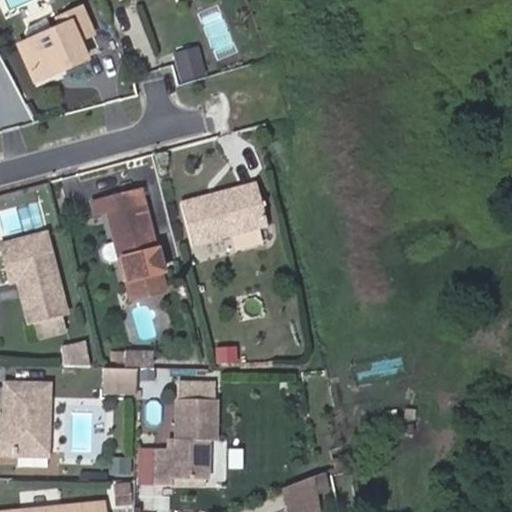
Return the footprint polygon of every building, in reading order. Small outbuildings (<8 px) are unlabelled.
[(49,0),(55,13),(76,4),(73,0),(49,0)] [(129,51),(148,45),(135,7),(117,13),(129,51)] [(25,36),(28,44),(18,48),(31,79),(58,68),(61,74),(84,65),(76,45),(91,39),(81,13),(57,23),(60,31),(51,34),(46,22),(28,30),(25,36)] [(200,81),(194,55),(171,61),(177,86),(200,81)] [(61,74),(58,68),(31,79),(34,85),(61,74)] [(208,200),(178,207),(190,249),(264,230),(253,189),(216,198),(215,205),(210,205),(208,200)] [(118,287),(160,278),(137,193),(109,200),(113,215),(100,218),(118,287)] [(113,215),(109,200),(87,206),(91,221),(100,218),(113,215)] [(63,316),(43,240),(0,249),(0,256),(8,286),(23,282),(26,292),(20,302),(27,326),(63,316)] [(164,296),(160,278),(118,287),(122,305),(164,296)] [(62,344),(63,369),(90,368),(89,343),(62,344)] [(148,372),(148,355),(122,355),(122,371),(136,372),(148,372)] [(45,454),(47,388),(3,387),(1,452),(45,454)] [(213,444),(214,404),(177,403),(176,443),(169,443),(168,454),(156,454),(155,492),(169,492),(169,484),(205,485),(206,444),(213,444)] [(112,474),(130,474),(130,457),(112,457),(112,474)] [(318,511),(319,473),(288,485),(288,511),(318,511)] [(133,503),(132,479),(113,481),(114,504),(133,503)]
